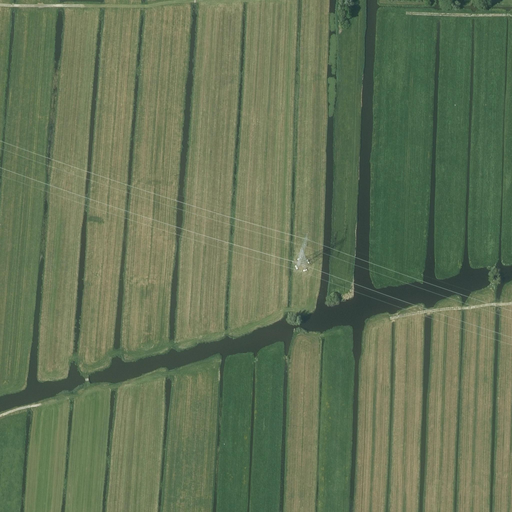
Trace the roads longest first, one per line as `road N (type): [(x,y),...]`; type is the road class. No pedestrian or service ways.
road 1 (track): [(377,455),(386,319),(511,302)]
road 2 (track): [(184,0),(0,5)]
road 3 (track): [(0,415),(163,371),(177,374)]
